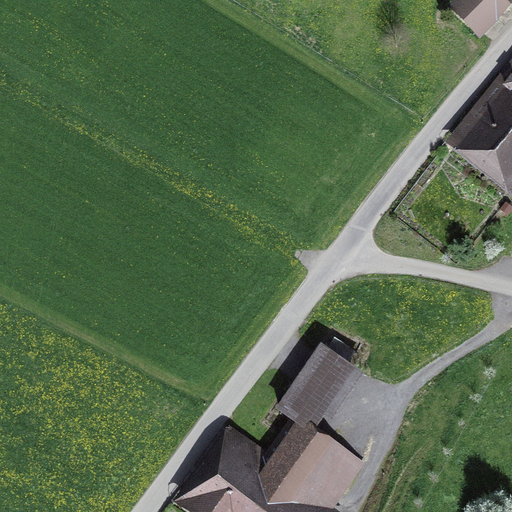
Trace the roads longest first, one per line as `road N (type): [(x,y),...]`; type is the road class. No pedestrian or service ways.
road 1 (unclassified): [(144,511),(511,42)]
road 2 (track): [(511,316),(404,396),(350,511)]
